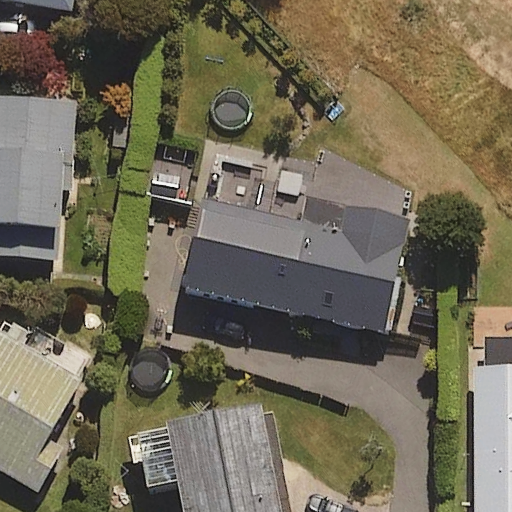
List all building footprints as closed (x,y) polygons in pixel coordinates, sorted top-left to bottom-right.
[(0,0),(0,1),(74,14),(75,0),(0,0)] [(77,104),(0,100),(0,263),(63,266),(67,176),(73,177),(77,104)] [(196,150),(157,143),(148,196),(187,203),(196,150)] [(343,232),(208,203),(189,294),(388,336),(412,222),(348,208),(343,232)] [(4,330),(0,336),(0,335),(0,472),(40,496),(66,452),(50,443),(84,384),(27,351),(30,345),(4,330)] [(479,511),(511,511),(511,343),(485,344),(486,372),(476,372),(479,511)] [(294,511),(268,409),(128,439),(136,470),(147,467),(155,499),(178,494),(182,511),(294,511)]
